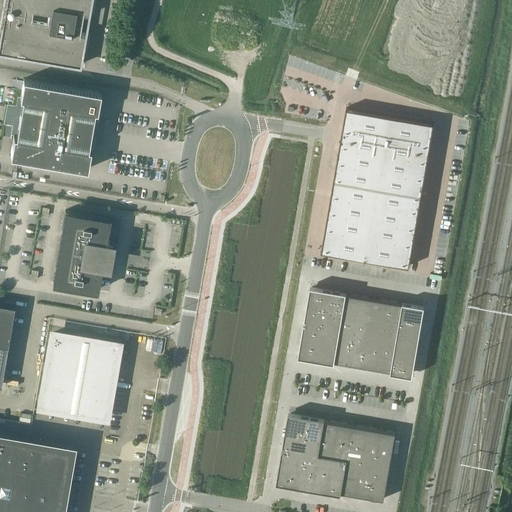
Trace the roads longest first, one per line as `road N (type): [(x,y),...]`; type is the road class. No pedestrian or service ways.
road 1 (unclassified): [(157,494),(208,197)]
road 2 (unclassified): [(234,123),(206,119),(191,140),(191,185),(208,197)]
